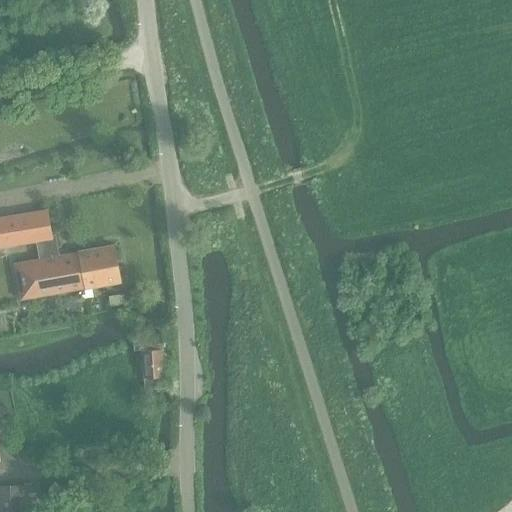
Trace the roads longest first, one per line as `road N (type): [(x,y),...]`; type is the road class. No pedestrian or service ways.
road 1 (unknown): [(183,0),(235,197),(335,511)]
road 2 (unclassified): [(190,511),(184,307),(146,0)]
road 3 (track): [(173,211),(314,173),(343,156),(359,126),(329,0)]
